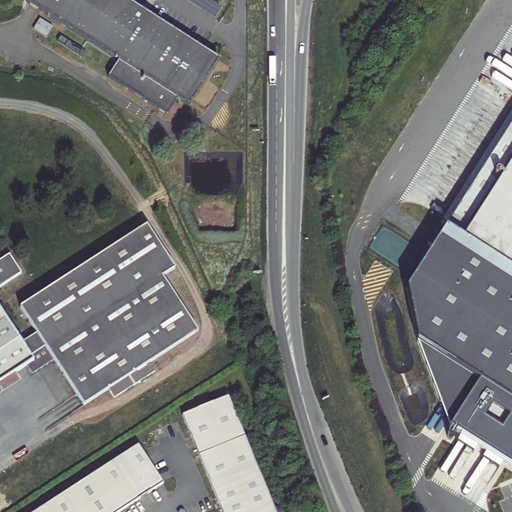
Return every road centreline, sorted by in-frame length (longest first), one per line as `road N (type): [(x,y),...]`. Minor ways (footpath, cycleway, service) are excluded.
road 1 (primary): [(276,0),(278,317),(336,511)]
road 2 (primary): [(348,499),(299,359),(294,133)]
road 3 (motorway): [(294,133),(306,0)]
road 4 (primary): [(294,133),(292,0)]
